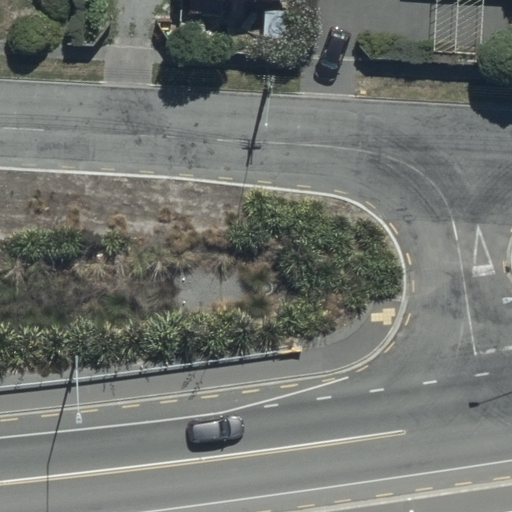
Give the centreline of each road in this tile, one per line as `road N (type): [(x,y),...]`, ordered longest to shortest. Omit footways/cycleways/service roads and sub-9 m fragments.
road 1 (secondary): [(493,419),(0,483)]
road 2 (residential): [(0,128),(436,155)]
road 3 (residential): [(493,419),(436,155)]
